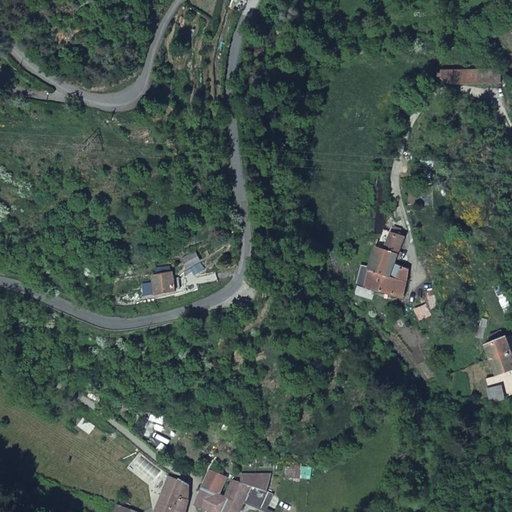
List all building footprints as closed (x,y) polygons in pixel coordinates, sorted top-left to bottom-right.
[(499,82),(499,69),(440,70),(440,73),(437,73),(437,77),(440,77),(440,79),(449,84),(499,82)] [(377,247),(367,266),(369,266),(368,270),(389,278),(394,266),(404,237),(399,235),(401,230),(393,227),(391,231),(384,249),(377,247)] [(386,230),(377,247),(384,249),(391,231),(386,230)] [(200,260),(195,251),(180,259),(185,268),(200,260)] [(204,269),(200,263),(191,268),(195,274),(204,269)] [(366,288),(402,298),(405,285),(408,270),(394,266),(389,278),(368,270),(369,266),(367,266),(361,264),(357,282),(367,285),(366,288)] [(154,295),(175,290),(175,288),(173,278),(172,271),(150,274),(152,284),(141,285),(142,295),(154,295)] [(497,375),(511,370),(511,354),(506,338),(487,345),(497,375)] [(484,379),(491,402),(504,400),(497,375),(484,379)] [(221,511),(226,503),(221,500),(224,495),(219,493),(227,476),(210,469),(192,506),(203,511),(221,511)] [(238,511),(243,502),(251,486),(266,492),(266,490),(271,473),(241,474),(240,482),(234,478),(224,495),(221,500),(226,503),(221,511),(238,511)] [(168,476),(153,511),(164,511),(177,479),(168,476)] [(178,477),(177,479),(164,511),(185,511),(189,500),(189,484),(178,477)] [(266,492),(251,486),(243,502),(264,511),(274,494),(266,490),(266,492)]
